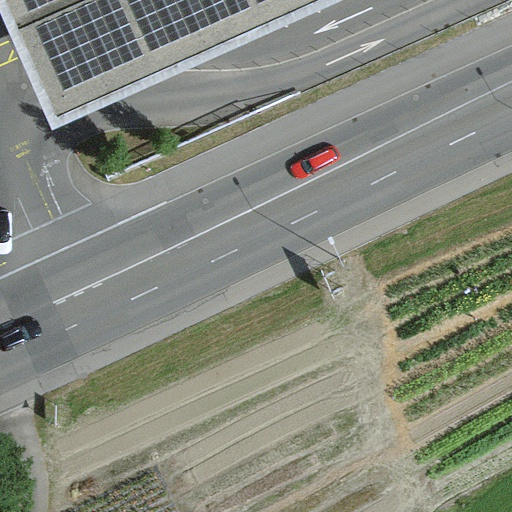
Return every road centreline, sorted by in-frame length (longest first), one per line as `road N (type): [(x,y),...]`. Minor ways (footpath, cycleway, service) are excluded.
road 1 (secondary): [(0,346),(511,98)]
road 2 (track): [(0,398),(29,459),(34,511)]
